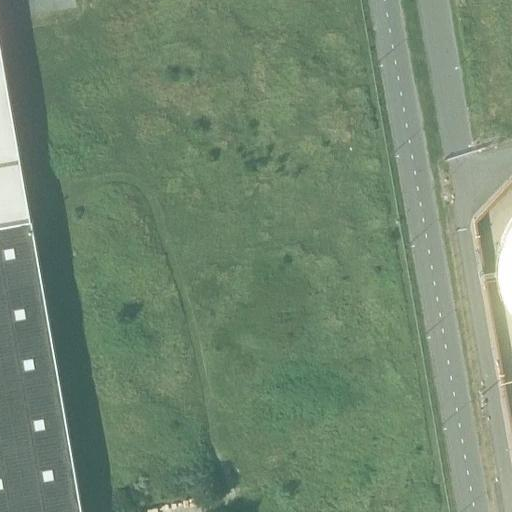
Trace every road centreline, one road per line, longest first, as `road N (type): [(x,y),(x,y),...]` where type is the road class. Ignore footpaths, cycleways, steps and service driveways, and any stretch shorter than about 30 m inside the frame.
road 1 (unclassified): [(473,511),(383,0)]
road 2 (unclassified): [(429,0),(457,155)]
